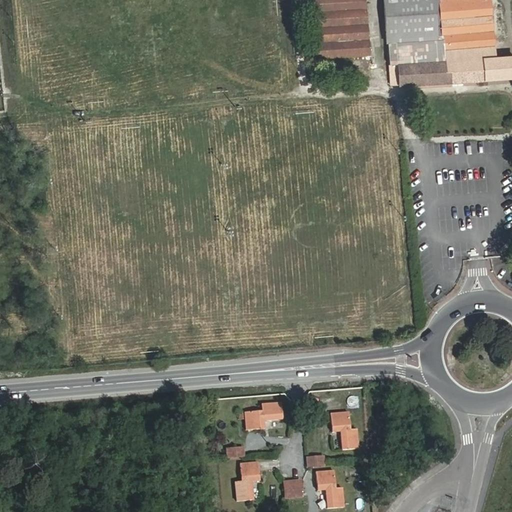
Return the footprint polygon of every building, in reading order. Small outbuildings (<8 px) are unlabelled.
[(363,0),(313,0),(318,60),(368,56),(363,0)] [(381,0),(385,52),(387,52),(397,52),(397,50),(441,46),(437,0),(381,0)] [(474,51),(493,50),(488,1),(471,2),(470,0),(437,0),(441,46),(397,50),(397,52),(387,52),(389,88),(511,79),(511,65),(511,59),(494,61),(489,61),(488,55),(475,56),(474,51)] [(494,61),(493,50),(474,51),(475,56),(488,55),(489,61),(494,61)] [(245,414),(247,432),(267,431),(267,422),(283,421),(281,405),(263,406),(264,413),(245,414)] [(331,415),(333,434),(342,433),(343,452),(360,450),(358,431),(352,432),(350,414),(331,415)] [(227,458),(245,456),(244,445),(226,447),(227,458)] [(324,454),(305,456),(306,467),(325,466),(324,454)] [(242,483),(234,484),(237,503),(253,502),(252,484),(261,484),(259,464),(241,465),(242,483)] [(317,473),(319,494),(328,493),(330,510),(346,508),(344,489),(336,490),(334,471),(317,473)] [(285,499),(304,497),(302,478),(283,480),(285,499)]
